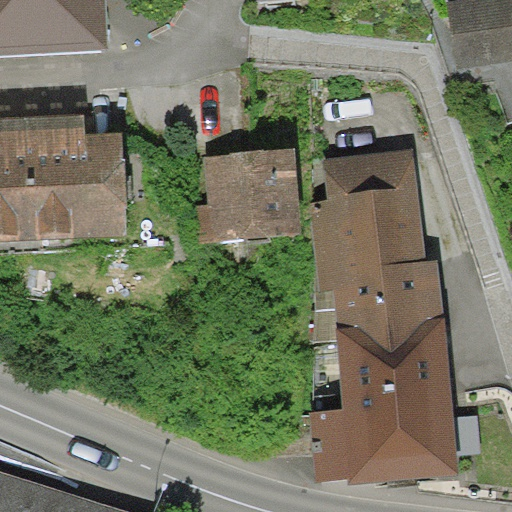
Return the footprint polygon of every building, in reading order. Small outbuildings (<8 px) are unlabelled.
[(0,0),(0,62),(110,59),(107,0),(0,0)] [(511,0),(463,0),(445,3),(454,72),(511,64),(511,0)] [(20,125),(0,126),(0,247),(126,242),(121,142),(90,144),(89,122),(20,125)] [(335,336),(444,326),(439,264),(428,264),(418,153),(323,162),(327,206),(308,208),(316,296),(332,295),(335,336)] [(200,209),(201,247),(301,243),(298,155),(209,158),(211,209),(200,209)] [(459,480),(444,326),(335,336),(345,418),(310,420),(317,485),(349,483),(351,492),(459,480)] [(128,511),(0,471),(0,511),(128,511)]
